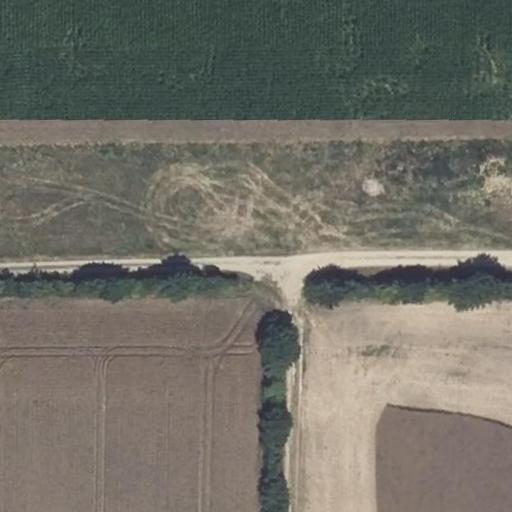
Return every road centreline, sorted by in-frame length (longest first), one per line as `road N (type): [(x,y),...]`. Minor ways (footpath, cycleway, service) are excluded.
road 1 (track): [(511,272),(0,282)]
road 2 (track): [(289,511),(288,276)]
